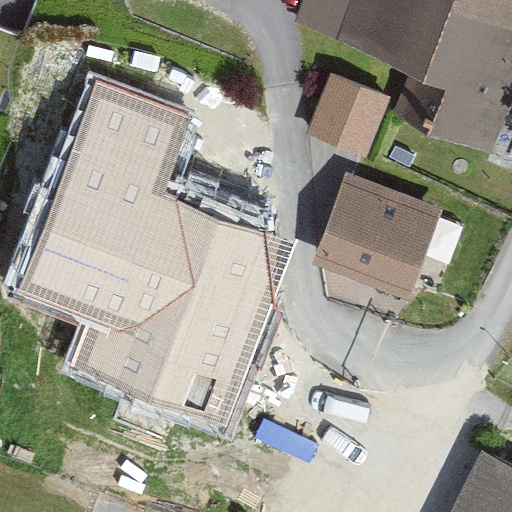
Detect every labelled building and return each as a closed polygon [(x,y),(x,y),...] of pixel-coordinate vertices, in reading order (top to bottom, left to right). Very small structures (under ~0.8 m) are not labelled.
[(511,0),(301,0),(295,16),(412,62),(395,107),(493,145),(511,95),(511,0)] [(314,129),(375,144),(391,81),(330,66),(314,129)] [(191,111),(92,76),(20,276),(89,301),(70,357),(225,412),(290,232),(164,187),(191,111)] [(445,202),(347,167),(316,254),(415,289),(445,202)] [(511,511),(511,453),(478,436),(440,511),(511,511)] [(325,511),(342,472),(285,450),(263,504),(284,511),(325,511)]
